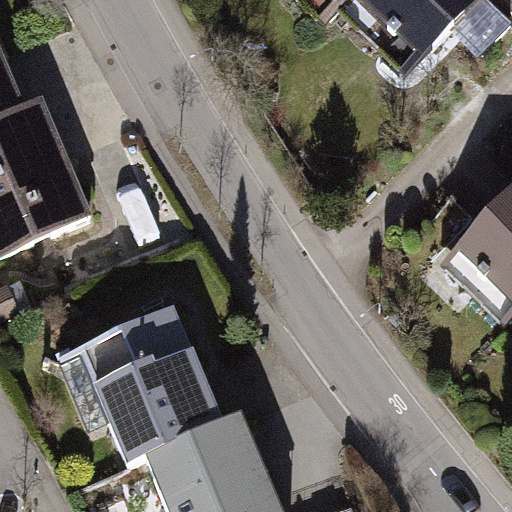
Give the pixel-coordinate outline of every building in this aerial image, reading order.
[(289,0),(327,36),(339,23),(407,88),(492,0),(289,0)] [(0,46),(0,259),(97,218),(45,97),(26,106),(0,46)] [(511,205),(441,278),(505,340),(511,332),(511,205)] [(0,291),(0,325),(21,315),(7,288),(0,291)] [(173,313),(56,363),(76,409),(101,398),(132,470),(151,462),(172,511),(289,511),(247,413),(221,424),(173,313)]
